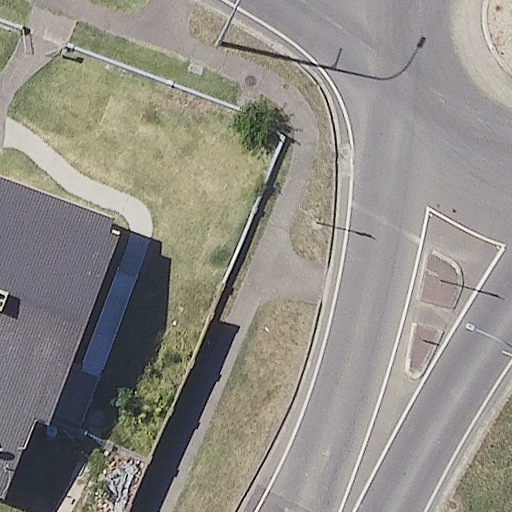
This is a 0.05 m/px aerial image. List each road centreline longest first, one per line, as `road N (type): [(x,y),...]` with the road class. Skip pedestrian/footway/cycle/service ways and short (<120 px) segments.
road 1 (secondary): [(500,155),(349,511)]
road 2 (secondary): [(500,155),(439,111),(405,55),(400,0)]
